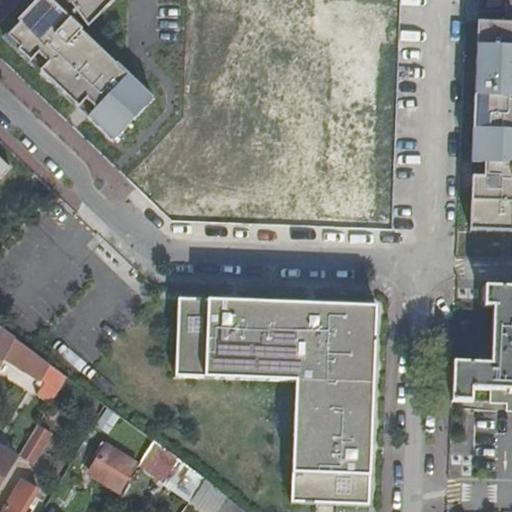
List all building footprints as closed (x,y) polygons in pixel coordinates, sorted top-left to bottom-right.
[(32,0),(2,33),(113,136),(151,95),(82,31),(110,0),(32,0)] [(476,0),(475,13),(502,14),(501,0),(476,0)] [(322,47),(313,186),(277,184),(275,223),(311,226),(312,213),(328,215),(327,227),(416,233),(419,191),(377,188),(387,51),(421,53),(424,11),(386,9),(385,18),(285,11),(282,44),(322,47)] [(465,229),(511,231),(511,17),(476,16),(465,229)] [(0,177),(13,163),(0,150),(0,177)] [(450,362),(449,401),(470,402),(470,392),(487,393),(486,404),(511,405),(511,286),(482,285),(482,301),(481,306),(488,306),(486,364),(450,362)] [(281,508),(357,508),(358,309),(162,309),(162,385),(281,385),(281,508)] [(0,363),(2,360),(13,340),(0,334),(0,363)] [(13,340),(2,360),(39,380),(48,368),(13,340)] [(48,368),(39,380),(28,401),(44,410),(63,380),(48,368)] [(48,436),(33,428),(16,457),(30,466),(48,436)] [(0,452),(0,483),(13,462),(0,452)] [(103,454),(86,482),(115,502),(132,474),(103,454)] [(160,491),(186,508),(198,487),(174,468),(160,491)] [(23,511),(34,494),(16,483),(0,509),(0,511),(23,511)] [(198,487),(186,508),(191,511),(219,511),(224,506),(198,487)]
